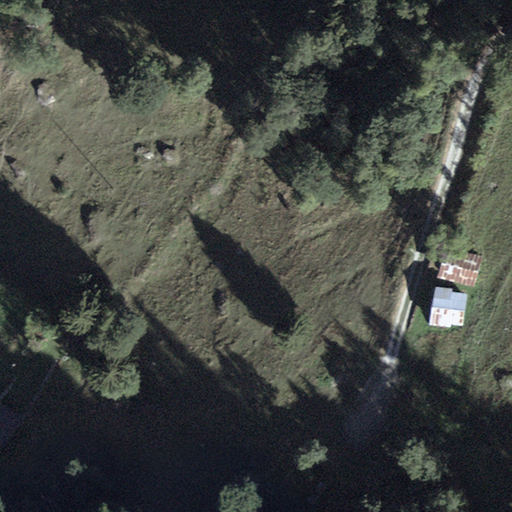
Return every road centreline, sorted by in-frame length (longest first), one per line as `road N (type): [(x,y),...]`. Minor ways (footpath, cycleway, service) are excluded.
road 1 (track): [(274,511),(359,425),(468,103),(491,56),(511,35)]
road 2 (track): [(224,511),(344,420),(359,425)]
